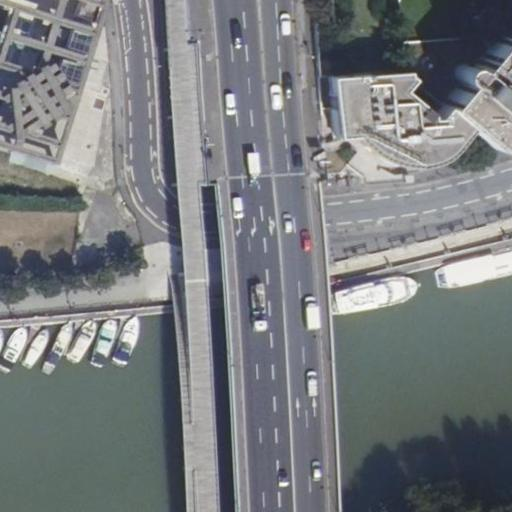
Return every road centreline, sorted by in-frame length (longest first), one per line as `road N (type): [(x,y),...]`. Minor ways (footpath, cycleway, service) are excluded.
road 1 (residential): [(131,0),(135,151),(143,196),(164,221),(260,226),(511,179)]
road 2 (primary): [(235,0),(262,511)]
road 3 (primary): [(303,511),(277,0)]
